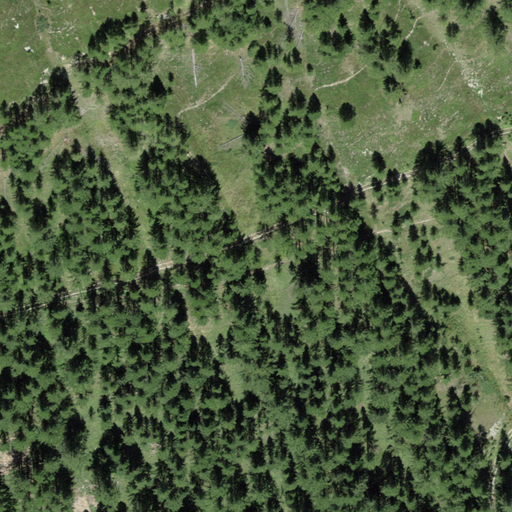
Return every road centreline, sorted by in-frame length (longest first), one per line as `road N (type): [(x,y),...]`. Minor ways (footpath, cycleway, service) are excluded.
road 1 (track): [(511,123),(244,233),(68,293)]
road 2 (track): [(0,105),(185,0)]
